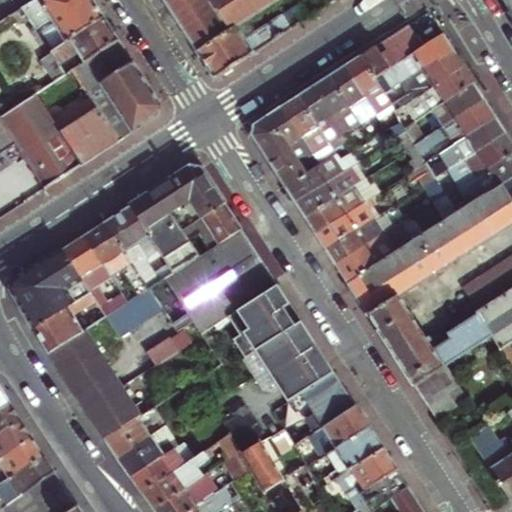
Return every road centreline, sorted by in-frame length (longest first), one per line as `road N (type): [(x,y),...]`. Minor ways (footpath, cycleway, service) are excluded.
road 1 (residential): [(458,511),(204,119)]
road 2 (residential): [(0,251),(204,119)]
road 3 (residential): [(204,119),(395,0)]
road 4 (residential): [(0,337),(115,511)]
road 5 (residential): [(126,0),(204,119)]
